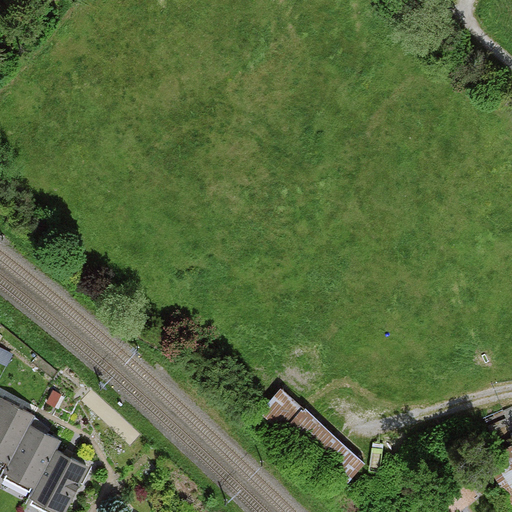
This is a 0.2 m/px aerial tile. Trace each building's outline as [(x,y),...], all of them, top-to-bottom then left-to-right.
[(365,458),(283,384),(261,408),(344,481),(365,458)] [(37,419),(1,399),(0,400),(0,467),(9,472),(32,429),(37,419)] [(62,445),(32,429),(9,472),(4,480),(34,496),(57,454),(62,445)] [(511,439),(485,455),(511,500),(511,439)] [(66,511),(89,471),(57,454),(34,496),(31,503),(47,511),(66,511)] [(454,511),(479,496),(470,482),(445,498),(454,511)]
